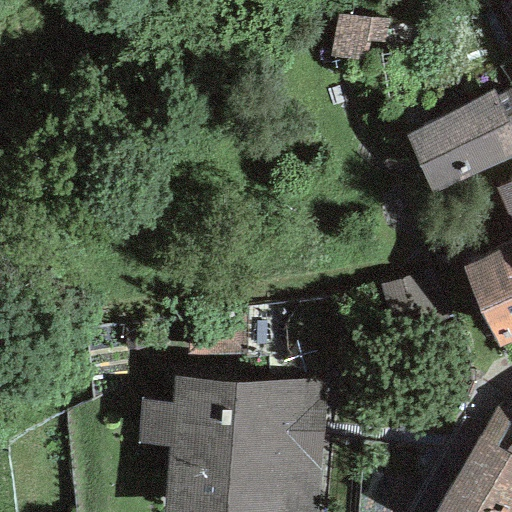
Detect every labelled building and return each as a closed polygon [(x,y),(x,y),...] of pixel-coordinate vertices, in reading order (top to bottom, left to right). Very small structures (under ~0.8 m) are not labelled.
[(405,20),(335,13),(330,58),(365,61),(367,42),(403,46),(405,20)] [(492,93),(404,134),(433,195),(511,158),(511,94),(511,92),(495,99),(492,93)] [(511,180),(495,188),(511,228),(511,180)] [(497,348),(511,342),(511,246),(462,268),(497,348)] [(319,382),(173,377),(170,401),(140,399),(137,445),(168,447),(163,511),(310,511),(311,495),(318,496),(323,401),(318,401),(319,382)] [(511,511),(511,401),(508,396),(506,391),(434,511),(511,511)]
